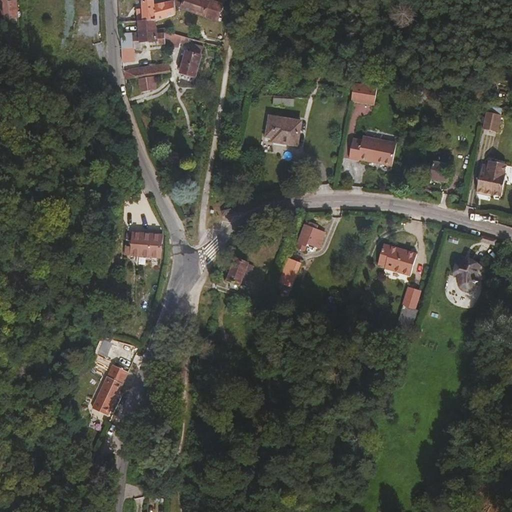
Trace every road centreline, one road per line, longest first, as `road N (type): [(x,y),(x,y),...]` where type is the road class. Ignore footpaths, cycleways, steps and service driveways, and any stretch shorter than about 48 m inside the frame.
road 1 (tertiary): [(511,235),(382,203),(316,202),(250,217),(190,275)]
road 2 (residential): [(105,0),(113,98),(190,275)]
road 3 (tertiary): [(117,511),(141,384),(190,275)]
